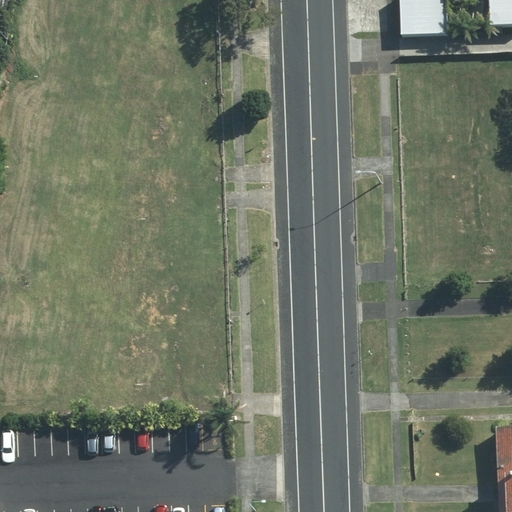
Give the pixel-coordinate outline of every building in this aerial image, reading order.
[(181,105),(172,105),(171,54),(177,54),(176,12),(170,12),(169,0),(115,0),(119,156),(182,154),(181,105)] [(511,0),(398,0),(400,40),(449,39),(448,5),(461,5),(461,0),(487,0),(489,33),(511,32),(511,0)] [(464,232),(474,231),(475,269),(511,268),(511,188),(507,81),(459,82),(464,232)] [(123,219),(128,327),(169,326),(180,325),(176,217),(123,219)] [(126,335),(105,336),(108,401),(132,400),(131,389),(170,387),(168,333),(126,335)] [(511,511),(511,431),(496,432),(498,511),(511,511)]
